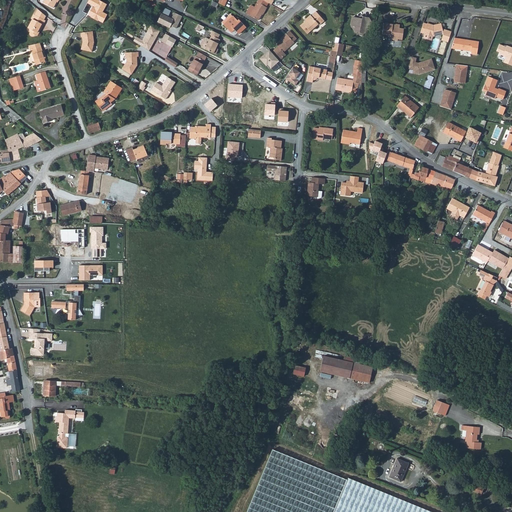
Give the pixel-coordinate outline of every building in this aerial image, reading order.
[(59,0),(44,0),(42,4),(53,10),(57,2),(59,2),(59,0)] [(105,10),(108,3),(103,0),(89,0),(89,1),(97,5),(96,8),(94,7),(90,13),(94,15),(93,17),(99,20),(100,19),(105,21),(109,13),(105,10)] [(268,3),(263,0),(257,0),(254,7),(249,15),(258,20),(262,14),(262,15),(267,7),(266,7),(268,3)] [(249,15),(254,7),(250,5),(245,13),(249,15)] [(46,16),(37,9),(34,15),(43,20),(46,16)] [(319,26),(323,22),(320,19),(321,18),(316,12),(311,16),(310,15),(305,19),(306,20),(305,21),(300,26),(307,34),(318,25),(319,26)] [(183,17),(175,13),(171,19),(161,14),(157,22),(169,28),(170,25),(177,29),(183,17)] [(44,21),(43,20),(34,15),(32,15),(30,19),(31,20),(26,29),(29,30),(28,32),(29,32),(29,34),(29,36),(30,36),(32,36),(33,34),(35,35),(38,29),(40,29),(44,21)] [(230,15),(220,23),(222,25),(231,17),(230,15)] [(231,17),(222,25),(229,32),(232,29),(235,32),(237,35),(245,28),(238,20),(237,21),(232,16),(231,17)] [(356,18),(352,17),(350,26),(354,32),(364,33),(366,32),(369,18),(362,17),(362,19),(360,18),(358,16),(356,18)] [(203,33),(206,26),(197,23),(195,30),(203,33)] [(399,28),(399,27),(395,26),(395,25),(384,23),(383,34),(391,35),(391,40),(398,40),(398,39),(402,39),(404,29),(399,28)] [(441,23),(432,25),(427,23),(427,24),(424,23),(420,33),(424,34),(423,38),(432,40),(433,36),(443,34),(441,40),(447,42),(451,32),(442,29),(441,23)] [(150,25),(141,44),(145,46),(146,44),(151,47),(154,42),(153,42),(155,39),(160,30),(150,25)] [(219,38),(220,34),(211,30),(209,35),(210,36),(209,40),(205,39),(202,40),(200,45),(201,48),(215,55),(218,49),(216,48),(220,39),(219,38)] [(296,40),(290,31),(287,34),(281,39),(282,40),(276,44),(278,46),(273,50),(281,59),(286,55),(283,52),(294,43),(293,42),(296,40)] [(92,33),(79,33),(79,38),(81,38),(81,43),(79,52),(89,55),(92,45),(92,33)] [(170,36),(166,43),(172,47),(176,40),(170,36)] [(455,38),(451,48),(471,51),(471,54),(477,55),(479,42),(455,38)] [(45,63),(40,43),(28,46),(29,50),(31,50),(36,65),(45,63)] [(140,46),(149,52),(151,47),(146,44),(145,46),(141,44),(140,46)] [(511,47),(508,46),(507,48),(500,45),(497,52),(506,56),(503,64),(511,67),(511,47)] [(269,50),(259,59),(266,66),(267,66),(269,69),(270,68),(274,72),(280,67),(277,64),(279,61),(269,50)] [(138,52),(125,54),(126,58),(128,59),(128,63),(123,69),(132,75),(138,66),(137,57),(139,57),(138,52)] [(204,61),(207,56),(199,52),(196,57),(196,56),(188,71),(196,76),(205,61),(204,61)] [(167,57),(164,61),(174,67),(177,63),(167,57)] [(416,58),(411,57),(408,68),(413,69),(412,73),(418,74),(434,69),(431,59),(418,63),(415,62),(416,58)] [(353,82),(357,83),(360,83),(364,62),(355,61),(352,76),(354,77),(354,81),(353,82)] [(467,66),(456,65),(454,82),(465,84),(467,66)] [(306,82),(312,83),(312,81),(314,81),(317,78),(331,81),(333,73),(327,71),(327,70),(309,66),(306,82)] [(292,67),(285,79),(295,86),(298,81),(295,80),(299,73),(297,72),(298,71),(292,67)] [(45,71),(36,74),(38,80),(30,83),(30,84),(31,85),(34,85),(37,93),(50,88),(47,80),(48,80),(45,71)] [(16,90),(23,88),(20,76),(9,79),(11,85),(14,84),(16,90)] [(498,80),(488,77),(482,91),(486,92),(485,95),(491,97),(494,99),(495,96),(503,99),(506,91),(499,88),(498,89),(495,88),(498,80)] [(175,83),(166,78),(161,86),(156,83),(151,91),(166,100),(172,90),(171,89),(175,83)] [(353,82),(354,81),(338,78),(336,90),(352,93),(352,91),(356,92),(357,83),(353,82)] [(116,100),(122,89),(110,82),(103,92),(105,94),(108,95),(101,100),(100,98),(95,101),(103,112),(112,104),(110,102),(114,99),(116,100)] [(144,86),(140,83),(136,89),(141,93),(143,89),(142,89),(144,86)] [(226,97),(239,98),(240,85),(227,84),(226,97)] [(455,93),(445,89),(440,106),(450,109),(455,93)] [(401,109),(411,117),(419,108),(405,96),(397,107),(400,110),(401,109)] [(210,99),(203,105),(209,112),(216,106),(210,99)] [(236,111),(258,113),(259,103),(237,101),(236,111)] [(274,105),(264,104),(263,115),(273,116),(274,105)] [(64,115),(61,105),(39,113),(43,124),(53,121),(52,119),(64,115)] [(410,118),(411,117),(401,109),(400,110),(410,118)] [(288,110),(278,110),(277,121),(287,122),(288,110)] [(263,124),(276,126),(277,123),(272,122),(273,118),(264,116),(263,124)] [(86,126),(89,134),(101,131),(98,123),(93,124),(86,126)] [(452,136),(461,141),(464,135),(466,132),(448,123),(443,133),(451,137),(452,136)] [(204,126),(203,138),(215,138),(216,127),(211,127),(211,125),(206,125),(206,127),(204,126)] [(470,125),(466,132),(464,135),(478,143),(484,132),(470,125)] [(511,125),(510,125),(502,147),(511,150),(511,125)] [(201,138),(203,138),(204,126),(195,126),(195,127),(190,127),(189,139),(196,139),(195,144),(201,144),(201,138)] [(313,128),(312,139),(323,140),(323,138),(332,139),(333,129),(319,127),(319,129),(313,128)] [(353,134),(343,133),(341,143),(350,144),(351,143),(360,145),(363,129),(358,128),(358,132),(353,131),(353,134)] [(261,131),(249,129),(248,137),(260,138),(261,131)] [(421,150),(427,152),(432,142),(423,137),(427,131),(422,129),(418,136),(416,139),(413,145),(421,150)] [(160,145),(166,145),(166,144),(176,145),(180,145),(180,136),(180,134),(172,134),(172,133),(161,132),(160,145)] [(6,145),(7,148),(0,150),(1,154),(0,154),(0,163),(15,160),(13,151),(23,147),(24,149),(41,140),(34,134),(20,140),(17,134),(5,140),(5,141),(6,145)] [(185,147),(186,136),(180,136),(180,145),(176,145),(176,147),(185,147)] [(267,138),(266,147),(270,147),(270,149),(269,156),(269,157),(275,158),(274,160),(281,160),(282,149),(281,149),(281,141),(272,140),(272,138),(267,138)] [(378,153),(378,151),(382,144),(374,141),(373,143),(370,142),(369,149),(371,149),(371,150),(378,153)] [(240,143),(229,142),(227,156),(239,158),(240,143)] [(432,142),(427,152),(431,155),(436,145),(432,142)] [(125,148),(130,160),(147,155),(144,145),(133,148),(132,146),(125,148)] [(384,160),(386,154),(378,151),(378,153),(374,162),(382,165),(384,160)] [(410,170),(412,171),(415,161),(392,152),(391,153),(387,151),(386,154),(384,160),(410,168),(410,170)] [(482,173),(480,182),(494,186),(496,177),(495,177),(498,166),(497,166),(501,154),(493,151),(489,164),(488,163),(485,174),(482,173)] [(89,156),(87,168),(95,169),(108,171),(109,159),(97,158),(97,156),(90,155),(89,156)] [(446,168),(465,177),(468,168),(462,166),(458,164),(459,161),(459,160),(452,157),(451,161),(448,160),(449,157),(446,156),(445,158),(440,156),(437,164),(446,168)] [(212,181),(213,172),(207,172),(207,158),(198,157),(198,161),(194,161),(194,172),(197,172),(196,181),(212,181)] [(286,167),(267,165),(267,171),(274,172),(274,180),(285,181),(286,167)] [(415,175),(411,174),(409,178),(418,180),(420,175),(427,177),(429,169),(422,167),(421,171),(420,171),(419,173),(416,172),(415,175)] [(15,173),(13,176),(18,182),(25,176),(18,169),(13,171),(15,173)] [(436,172),(429,169),(427,177),(437,180),(438,179),(434,178),(436,172)] [(81,171),(78,189),(77,194),(87,195),(90,176),(88,176),(89,172),(86,172),(81,171)] [(13,176),(10,173),(5,177),(4,177),(2,178),(5,187),(2,189),(4,192),(7,196),(10,194),(21,185),(18,182),(13,176)] [(437,180),(436,185),(451,189),(455,180),(440,174),(438,179),(437,180)] [(418,180),(432,184),(436,185),(437,180),(427,177),(420,175),(418,180)] [(342,182),(340,195),(350,196),(351,192),(362,193),(364,182),(358,182),(359,177),(350,176),(349,181),(346,181),(346,183),(342,182)] [(318,197),(318,191),(318,185),(325,185),(325,178),(311,177),(311,183),(308,183),(307,196),(318,197)] [(50,196),(47,190),(36,192),(37,204),(46,203),(46,197),(50,196)] [(459,216),(464,218),(469,207),(453,198),(447,209),(452,212),(450,216),(457,220),(459,216)] [(37,204),(38,211),(46,210),(46,214),(52,213),(50,202),(46,203),(37,204)] [(61,207),(64,216),(82,211),(79,202),(61,207)] [(489,224),(495,214),(491,212),(490,213),(478,206),(472,215),(489,224)] [(21,230),(24,216),(24,214),(15,211),(13,219),(10,219),(1,222),(0,225),(10,227),(10,229),(21,230)] [(439,220),(435,231),(442,234),(446,222),(439,220)] [(511,230),(511,227),(511,225),(504,221),(498,232),(511,239),(511,230)] [(10,227),(0,225),(0,262),(9,262),(9,254),(11,254),(10,241),(6,241),(6,235),(9,235),(10,229),(10,227)] [(104,227),(90,226),(89,233),(92,233),(90,248),(94,249),(94,257),(101,258),(102,250),(107,250),(108,244),(103,243),(104,227)] [(78,229),(62,229),(62,240),(78,239),(78,233),(78,229)] [(453,236),(448,246),(457,248),(458,245),(455,243),(457,239),(453,236)] [(488,261),(493,253),(478,245),(473,254),(487,263),(488,261)] [(22,247),(19,247),(13,246),(13,262),(22,263),(22,247)] [(493,253),(488,261),(503,269),(509,259),(495,250),(493,253)] [(503,269),(497,278),(503,282),(511,269),(511,270),(511,269),(511,258),(510,257),(509,259),(503,269)] [(53,258),(35,259),(35,270),(49,269),(49,265),(54,265),(53,258)] [(78,265),(78,281),(91,281),(91,274),(103,275),(103,266),(78,265)] [(486,279),(478,296),(484,299),(486,295),(488,296),(496,280),(492,278),(494,276),(481,269),(479,274),(485,277),(484,278),(486,279)] [(39,293),(23,293),(23,301),(24,301),(24,304),(21,311),(30,315),(34,307),(40,307),(40,298),(39,298),(39,293)] [(80,295),(73,295),(73,301),(73,302),(69,302),(69,301),(65,301),(65,302),(51,302),(51,308),(68,308),(68,319),(75,320),(76,309),(79,309),(80,295)] [(0,351),(9,350),(4,323),(0,323),(0,351)] [(36,333),(28,333),(28,340),(34,340),(36,340),(35,348),(34,348),(32,348),(30,350),(30,353),(32,355),(41,356),(42,349),(43,349),(44,344),(45,344),(45,341),(51,341),(51,334),(36,333)] [(4,358),(14,357),(12,349),(9,350),(0,351),(0,358),(0,361),(4,360),(4,358)] [(370,383),(370,382),(373,367),(324,357),(320,373),(370,383)] [(304,365),(294,362),(291,373),(302,375),(304,365)] [(10,379),(11,385),(12,391),(20,390),(15,363),(7,364),(10,379)] [(56,386),(56,381),(44,381),(43,396),(55,397),(56,386)] [(5,416),(5,418),(6,419),(8,419),(9,418),(10,417),(9,410),(10,410),(9,402),(14,401),(13,395),(7,396),(6,392),(0,393),(0,411),(0,412),(1,417),(5,416)] [(445,416),(449,406),(437,401),(433,411),(445,416)] [(83,421),(84,412),(75,412),(75,411),(65,410),(65,414),(57,413),(56,417),(55,417),(55,422),(59,423),(59,433),(59,437),(58,437),(57,438),(57,447),(58,448),(66,448),(68,447),(68,439),(67,437),(65,437),(65,434),(68,434),(68,418),(75,418),(75,421),(83,421)] [(481,444),(478,444),(476,444),(476,440),(477,434),(479,435),(480,428),(461,426),(461,430),(466,431),(465,443),(467,443),(467,449),(481,450),(481,444)] [(334,511),(348,478),(274,449),(247,511),(334,511)] [(400,481),(408,463),(397,458),(389,477),(400,481)] [(431,511),(348,478),(334,511),(431,511)] [(472,490),(481,493),(483,488),(474,485),(472,490)]
